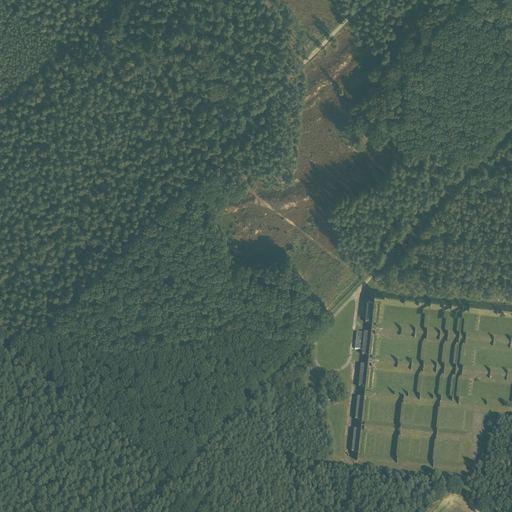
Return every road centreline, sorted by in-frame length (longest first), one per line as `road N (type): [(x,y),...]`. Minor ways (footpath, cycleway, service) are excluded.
road 1 (track): [(324,315),(511,117)]
road 2 (track): [(198,166),(8,355)]
road 3 (track): [(365,0),(208,156)]
road 4 (track): [(198,166),(205,223),(226,255),(256,273),(297,282),(324,315)]
road 5 (track): [(171,476),(8,355)]
road 6 (track): [(208,156),(359,277)]
road 7 (track): [(67,43),(208,156)]
